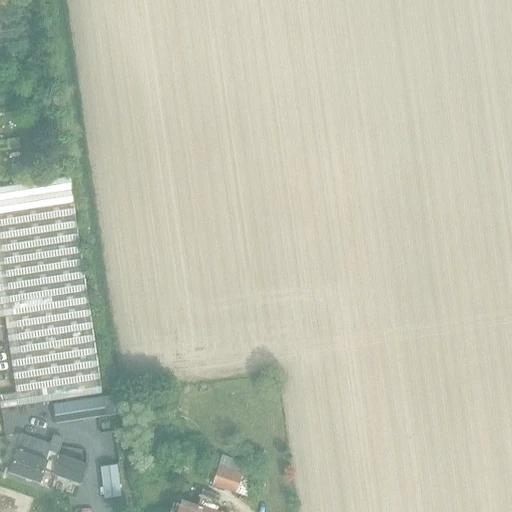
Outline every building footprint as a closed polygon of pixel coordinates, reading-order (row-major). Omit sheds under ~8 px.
[(0,408),(101,393),(68,177),(0,186),(0,317),(3,317),(14,389),(0,391),(0,408)] [(56,422),(104,416),(101,397),(54,403),(56,422)] [(79,483),(86,463),(56,453),(62,436),(53,433),(50,442),(21,432),(8,472),(37,482),(42,467),(54,471),(52,474),(79,483)] [(235,490),(241,471),(217,464),(211,483),(235,490)] [(115,465),(99,467),(104,498),(120,496),(115,465)] [(215,511),(210,510),(215,497),(200,492),(195,505),(180,500),(176,511),(215,511)]
